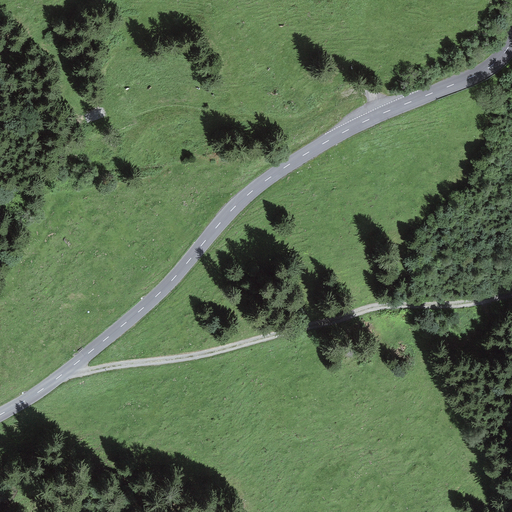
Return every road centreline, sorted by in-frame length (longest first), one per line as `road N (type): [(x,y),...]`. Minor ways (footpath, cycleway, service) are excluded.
road 1 (tertiary): [(511,40),(483,70),(368,119),(270,175),(170,280),(55,379),(0,413)]
road 2 (track): [(70,366),(83,371),(203,352),(374,308),(511,295)]
